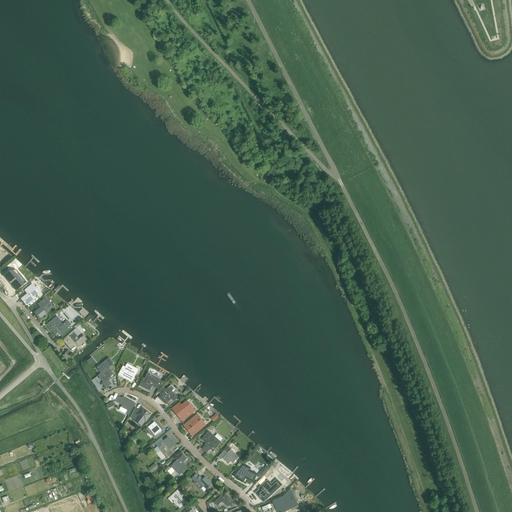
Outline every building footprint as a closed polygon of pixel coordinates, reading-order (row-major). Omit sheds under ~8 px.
[(24,282),(13,271),(5,273),(0,277),(13,292),(24,282)] [(28,293),(21,299),(26,305),(34,298),(33,296),(36,294),(38,292),(36,289),(32,285),(26,290),(28,293)] [(46,310),(49,307),(51,306),(45,298),(39,304),(42,307),(34,313),(39,318),(47,312),(46,310)] [(58,332),(60,334),(61,336),(69,330),(67,328),(68,327),(70,325),(67,321),(64,323),(63,324),(57,316),(46,325),(54,335),(58,332)] [(62,340),(67,345),(72,352),(76,349),(84,342),(86,340),(83,336),(79,339),(77,336),(80,334),(76,328),(73,331),(62,340)] [(100,365),(97,368),(98,370),(101,373),(98,376),(97,377),(102,383),(106,388),(111,384),(107,379),(113,374),(108,368),(110,366),(113,364),(109,358),(106,360),(101,364),(102,364),(100,365)] [(129,381),(132,382),(138,371),(127,365),(126,368),(123,367),(119,375),(119,376),(119,375),(129,380),(129,381)] [(143,378),(141,383),(140,385),(150,391),(153,386),(158,388),(163,382),(151,375),(150,374),(150,375),(147,373),(145,378),(143,378)] [(162,387),(158,392),(160,394),(162,395),(161,395),(159,398),(166,405),(171,399),(172,399),(174,401),(177,399),(177,398),(177,397),(177,396),(175,395),(173,392),(175,390),(175,389),(172,385),(171,386),(168,388),(166,390),(164,389),(162,387)] [(122,407),(128,410),(126,414),(129,415),(135,403),(123,397),(122,398),(118,396),(115,401),(123,405),(122,407)] [(179,403),(173,408),(183,421),(195,412),(187,402),(182,406),(179,403)] [(134,419),(135,420),(141,425),(145,420),(150,414),(142,407),(139,411),(135,407),(130,418),(133,420),(134,419)] [(216,414),(211,419),(214,422),(219,418),(216,414)] [(197,416),(185,426),(193,435),(204,425),(197,416)] [(154,418),(146,426),(148,428),(146,429),(149,432),(151,431),(155,435),(154,436),(156,439),(165,432),(162,429),(163,429),(154,418)] [(220,442),(223,438),(217,434),(215,437),(209,432),(208,432),(206,434),(207,434),(204,437),(203,436),(201,438),(202,439),(202,440),(207,444),(202,449),(206,453),(211,448),(213,447),(214,448),(220,442)] [(157,447),(168,459),(174,453),(170,449),(174,445),(168,438),(157,447)] [(221,460),(223,458),(229,464),(231,462),(233,464),(238,458),(233,454),(234,453),(230,450),(231,449),(228,446),(224,451),(218,457),(221,460)] [(171,467),(172,468),(168,472),(171,475),(175,471),(179,475),(187,467),(183,463),(187,459),(186,457),(183,455),(171,467)] [(155,463),(148,469),(153,474),(160,469),(155,463)] [(237,478),(237,479),(243,482),(245,478),(253,482),(257,474),(249,470),(250,468),(243,464),(234,476),(237,478)] [(166,465),(162,469),(164,470),(167,473),(170,469),(166,465)] [(196,474),(192,479),(195,482),(194,483),(200,489),(201,488),(203,486),(206,489),(206,490),(212,484),(207,479),(208,479),(206,476),(203,479),(200,476),(199,477),(196,474)] [(279,482),(276,485),(275,484),(273,484),(272,485),(268,481),(265,483),(268,487),(265,490),(263,487),(260,490),(261,491),(257,495),(264,502),(282,485),(279,482)] [(172,504),(173,503),(177,506),(180,509),(180,510),(179,509),(177,511),(180,511),(182,511),(188,505),(182,498),(186,494),(180,487),(168,499),(172,504)] [(93,494),(86,496),(88,503),(95,501),(93,494)] [(220,496),(215,501),(214,503),(217,506),(219,505),(223,501),(228,507),(229,505),(232,507),(235,504),(226,494),(222,498),(220,496)] [(290,509),(296,506),(294,501),(292,502),(288,495),(274,502),(275,505),(278,503),(280,508),(288,504),(290,509)]
